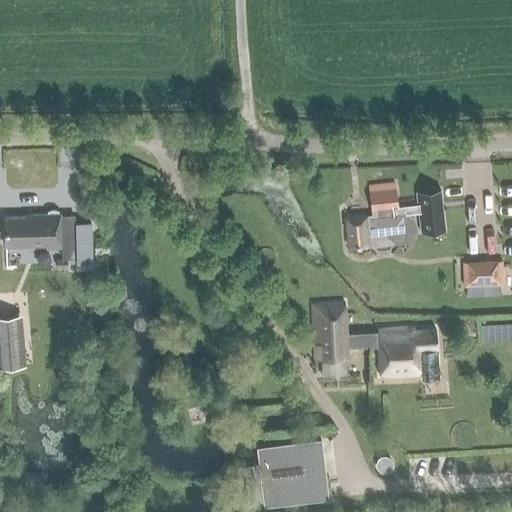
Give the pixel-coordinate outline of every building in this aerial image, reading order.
[(395,181),(369,183),(371,209),(374,209),(375,214),(365,215),(365,211),(345,212),(348,244),(368,243),(367,233),(388,231),(388,233),(396,240),(407,239),(415,231),(413,219),(405,212),(397,213),(396,207),(397,207),(395,181)] [(32,216),(4,217),(4,245),(46,243),(46,248),(62,248),(61,214),(61,213),(59,213),(58,211),(55,209),(51,210),(47,211),(47,213),(32,214),(32,216)] [(76,247),(62,248),(62,257),(76,257),(76,247)] [(67,269),(67,260),(56,260),(56,269),(67,269)] [(501,262),(462,263),(462,287),(501,286),(501,262)] [(315,358),(347,356),(347,348),(346,334),(344,299),(311,302),(315,358)] [(16,315),(0,316),(0,366),(20,365),(16,315)] [(377,326),(377,332),(346,334),(347,348),(378,346),(380,374),(422,371),(420,348),(434,347),(433,326),(412,327),(412,324),(377,326)] [(321,438),(256,446),(260,482),(325,474),(321,438)]
